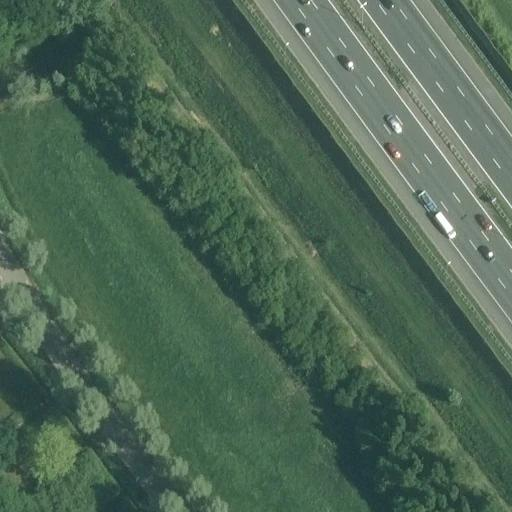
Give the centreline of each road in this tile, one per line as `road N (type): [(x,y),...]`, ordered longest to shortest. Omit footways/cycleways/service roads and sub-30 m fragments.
road 1 (track): [(0,107),(61,91),(99,39),(123,44),(482,511)]
road 2 (track): [(176,0),(511,448)]
road 3 (motorway): [(302,0),(511,288)]
road 4 (unclassified): [(173,511),(0,254)]
road 5 (motorway): [(511,164),(390,0)]
